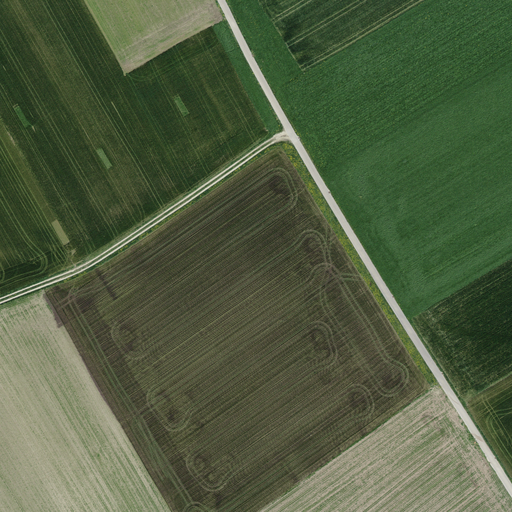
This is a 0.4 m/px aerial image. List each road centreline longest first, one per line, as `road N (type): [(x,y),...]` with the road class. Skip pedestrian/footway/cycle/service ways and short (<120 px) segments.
road 1 (track): [(223,0),(291,137),(511,491)]
road 2 (track): [(291,137),(268,144),(89,269),(0,302)]
